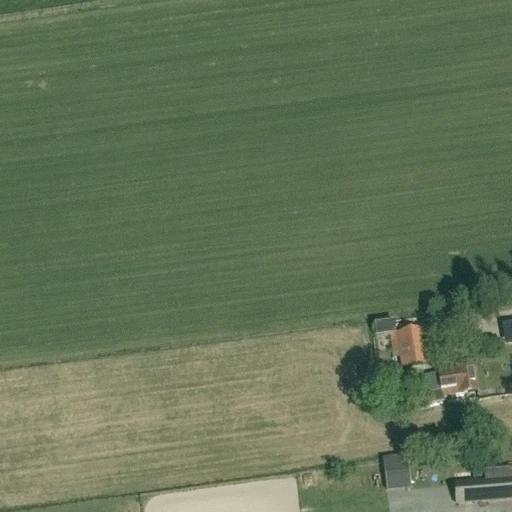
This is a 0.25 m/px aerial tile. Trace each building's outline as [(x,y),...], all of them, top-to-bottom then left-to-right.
[(481,348),(498,345),(496,332),(479,335),(481,348)] [(402,371),(410,370),(427,367),(425,359),(424,348),(421,333),(397,337),(397,338),(389,339),(391,354),(399,352),(402,371)] [(437,376),(423,378),(425,394),(417,395),(419,408),(442,404),(441,398),(459,395),(477,392),(473,366),(455,368),(455,369),(437,372),(437,376)] [(385,411),(398,408),(395,389),(382,391),(385,411)] [(406,458),(382,461),(387,495),(410,491),(406,458)] [(484,483),(453,486),(455,506),(511,500),(511,469),(483,472),(484,483)]
